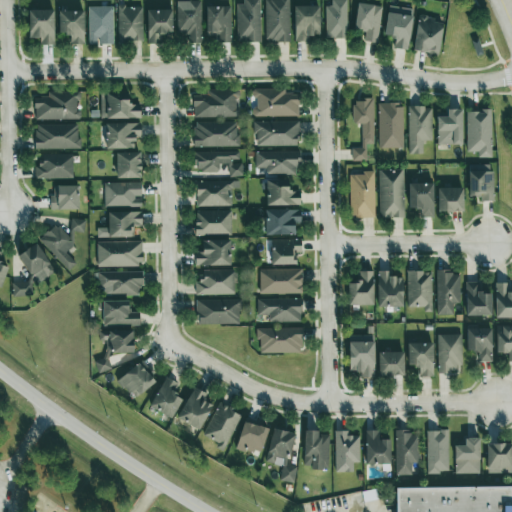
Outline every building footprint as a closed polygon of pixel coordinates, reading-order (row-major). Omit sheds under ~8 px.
[(259,0),(242,0),(243,4),(236,4),(236,42),(260,42),(259,0)] [(264,0),(265,42),(289,41),(288,0),(264,0)] [(346,0),(331,0),(331,6),(325,6),(325,38),(347,38),(346,0)] [(176,1),(177,34),(188,34),(188,43),(201,43),(200,1),(176,1)] [(382,7),(358,3),(354,30),(365,31),(364,41),(376,43),(382,7)] [(142,7),(117,6),(117,41),(142,41),(142,7)] [(206,7),(206,36),(217,36),(218,43),(231,42),(230,6),(206,7)] [(294,6),(294,42),(309,41),(309,35),(319,35),(319,6),(294,6)] [(88,44),(97,44),(113,44),(112,7),(88,7),(88,44)] [(54,45),(53,10),(28,10),(28,39),(39,38),(39,45),(54,45)] [(146,10),(147,44),(160,44),(160,35),(172,34),(172,10),(146,10)] [(70,45),(84,44),(83,11),(58,11),(58,34),(70,34),(70,45)] [(394,48),(408,50),(412,16),(387,13),(384,37),(395,38),(394,48)] [(414,52),(440,54),(443,20),(417,18),(414,52)] [(298,116),(298,93),(284,93),(284,88),(254,89),(254,108),(251,108),(251,117),(298,116)] [(193,118),(237,117),(236,90),(206,91),(206,96),(193,96),(193,118)] [(34,119),(78,119),(78,91),(47,91),(47,97),(34,97),(34,119)] [(100,119),(140,118),(140,105),(129,105),(129,93),(100,94),(100,119)] [(373,144),(373,98),(352,99),(353,124),(361,124),(361,148),(351,148),(352,161),(366,160),(366,144),(373,144)] [(377,103),(378,148),(402,148),(402,103),(377,103)] [(431,107),(407,107),(408,155),(422,154),(422,141),(432,141),(431,107)] [(462,110),(447,110),(447,118),(437,117),(437,145),(462,145),(462,110)] [(466,152),(477,152),(478,158),(491,158),(490,111),(465,111),(466,152)] [(298,121),(254,121),(254,147),(298,146),(298,121)] [(193,147),(237,147),(237,122),(193,122),(193,147)] [(140,138),(140,123),(105,124),(106,149),(134,149),(134,138),(140,138)] [(78,149),(78,124),(34,124),(34,149),(78,149)] [(298,151),(254,151),(254,168),(266,168),(266,175),(298,174),(298,151)] [(140,178),(140,153),(115,153),(116,179),(140,178)] [(73,178),(72,154),(36,155),(37,179),(73,178)] [(493,164),(469,164),(468,196),(480,196),(480,200),(492,200),(493,164)] [(378,170),(379,217),(404,217),(403,169),(378,170)] [(348,173),(349,216),(374,216),(373,173),(348,173)] [(266,180),(266,206),(300,206),(299,192),(289,192),(289,180),(266,180)] [(238,181),(195,181),(195,207),(230,206),(230,189),(238,188),(238,181)] [(141,182),(103,183),(103,207),(141,207),(141,182)] [(433,216),(433,182),(408,182),(409,208),(420,207),(421,216),(433,216)] [(78,186),(56,186),(57,195),(49,195),(50,210),(78,210),(78,186)] [(463,187),(437,187),(438,210),(463,210),(463,187)] [(295,234),(294,224),(300,224),(300,208),(264,209),(265,235),(295,234)] [(230,210),(195,211),(195,235),(230,235),(230,210)] [(141,211),(108,211),(107,227),(96,227),(96,236),(132,237),(132,226),(141,226),(141,211)] [(39,238),(67,271),(76,263),(65,251),(76,241),(70,235),(81,226),(76,221),(63,232),(56,224),(39,238)] [(229,239),(202,239),(202,251),(194,251),(195,265),(230,264),(229,239)] [(271,264),(296,264),(295,252),(301,252),(301,239),(270,239),(271,264)] [(141,241),(97,240),(96,266),(141,267),(141,241)] [(18,252),(35,284),(54,273),(37,242),(18,252)] [(200,270),(201,281),(194,281),(195,295),(235,294),(234,269),(200,270)] [(259,293),(301,294),(302,269),(259,269),(259,293)] [(97,271),(97,295),(137,294),(137,286),(143,286),(142,270),(97,271)] [(373,304),(373,270),(358,270),(357,282),(348,281),(347,304),(373,304)] [(377,306),(402,306),(402,276),(388,276),(388,270),(377,270),(377,306)] [(431,270),(406,271),(407,307),(424,307),(424,312),(432,312),(431,270)] [(436,271),(436,314),(452,314),(452,302),(460,302),(459,271),(436,271)] [(30,281),(12,282),(12,297),(31,296),(30,281)] [(491,314),(491,292),(481,292),(481,281),(465,281),(466,314),(491,314)] [(495,317),(511,316),(511,291),(506,292),(506,282),(495,282),(495,317)] [(301,299),(257,298),(256,316),(268,316),(268,321),(301,321),(301,299)] [(139,325),(138,311),(128,312),(128,299),(102,300),(102,326),(139,325)] [(196,299),(196,323),(239,324),(239,300),(196,299)] [(511,360),(511,325),(496,325),(496,352),(508,352),(508,361),(511,360)] [(257,329),(258,353),(301,352),(301,327),(257,329)] [(491,327),(466,327),(467,350),(478,350),(478,361),(491,361),(491,327)] [(132,329),(98,330),(99,340),(109,340),(109,352),(133,352),(132,329)] [(437,373),(461,372),(460,334),(436,334),(437,373)] [(349,370),(360,370),(360,377),(374,376),(374,340),(349,341),(349,370)] [(407,364),(419,365),(419,375),(432,376),(433,342),(408,342),(407,364)] [(403,351),(378,351),(379,375),(404,374),(403,351)] [(97,373),(110,369),(106,357),(94,361),(97,373)] [(156,378),(140,360),(118,380),(134,398),(156,378)] [(182,397),(172,392),(177,383),(165,376),(149,406),(171,417),(182,397)] [(178,419),(201,428),(211,404),(202,400),(206,392),(191,386),(178,419)] [(223,451),(240,413),(217,403),(202,435),(217,442),(215,447),(223,451)] [(244,419),(235,446),(259,454),(268,427),(244,419)] [(293,483),(296,466),(287,465),(293,432),(272,428),(265,462),(282,465),(279,480),(293,483)] [(328,435),(318,434),(318,430),(304,429),(303,467),(327,468),(328,435)] [(366,463),(390,463),(390,438),(379,439),(378,430),(365,430),(366,463)] [(427,472),(448,472),(448,430),(426,430),(427,472)] [(359,462),(359,435),(349,435),(349,431),(334,431),(335,472),(353,472),(353,462),(359,462)] [(394,431),(395,475),(412,475),(411,463),(418,463),(417,431),(394,431)] [(480,473),(479,437),(465,437),(465,445),(454,445),(455,473),(480,473)] [(511,443),(487,443),(487,473),(511,472),(511,443)] [(511,511),(511,489),(394,490),(394,511),(511,511)]
